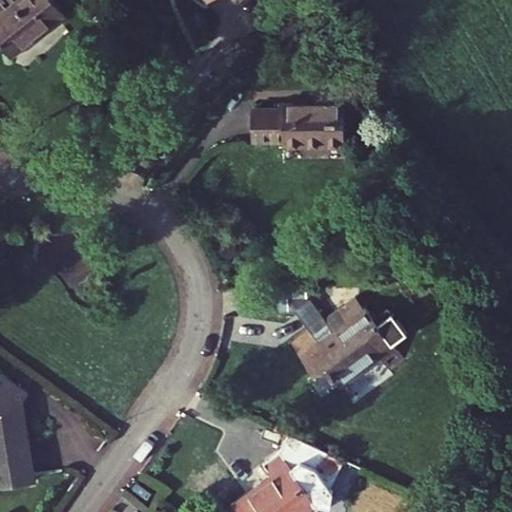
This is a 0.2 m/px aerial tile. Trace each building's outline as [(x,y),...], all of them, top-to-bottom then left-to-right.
[(0,12),(0,46),(9,58),(64,15),(52,0),(15,0),(5,8),(0,12)] [(280,108),(251,109),(251,141),(281,140),(281,146),(343,146),(343,103),(280,104),(280,108)] [(306,284),(252,287),(254,316),(290,314),(289,302),(308,299),(306,284)] [(325,319),(308,299),(289,302),(290,314),(297,314),(310,331),(325,319)] [(335,332),(325,319),(310,331),(292,345),(315,373),(326,365),(328,368),(326,370),(334,380),(336,378),(342,385),(378,356),(388,369),(404,356),(365,308),(335,332)] [(15,385),(0,374),(0,487),(6,487),(13,483),(13,486),(33,484),(23,422),(19,422),(16,407),(26,393),(15,385)] [(288,434),(279,453),(263,464),(275,482),(273,484),(269,480),(257,489),(260,493),(237,511),(307,511),(315,507),(329,507),(329,492),(344,461),(288,434)]
